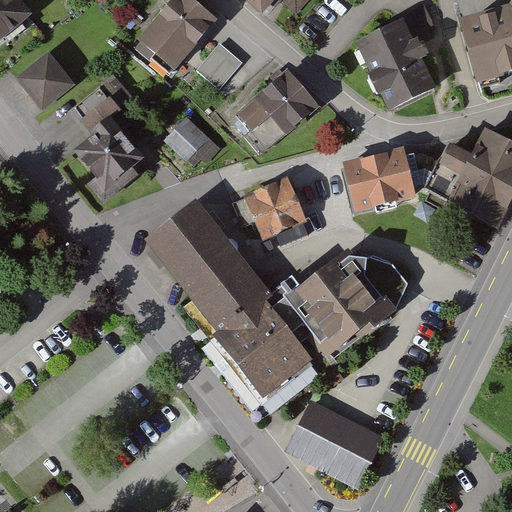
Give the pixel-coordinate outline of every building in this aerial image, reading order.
[(0,0),(0,50),(35,22),(16,0),(0,0)] [(215,20),(188,0),(169,0),(133,47),(171,76),(215,20)] [(274,0),(240,0),(261,16),(274,0)] [(441,37),(428,9),(354,46),(388,116),(437,92),(423,63),(432,58),(425,45),(441,37)] [(511,10),(460,25),(477,89),(511,78),(511,10)] [(221,45),(198,73),(221,92),(244,64),(221,45)] [(47,57),(17,82),(45,116),(75,90),(47,57)] [(315,112),(282,75),(233,118),(266,156),(315,112)] [(91,140),(69,157),(105,200),(133,177),(126,169),(147,152),(107,104),(80,126),(91,140)] [(217,147),(188,120),(168,142),(197,169),(217,147)] [(471,161),(448,150),(435,175),(457,187),(447,206),(498,232),(511,205),(511,151),(484,137),(471,161)] [(402,156),(342,170),(352,218),(413,204),(402,156)] [(289,186),(243,204),(261,250),(308,231),(289,186)] [(393,263),(342,261),(277,311),(202,216),(148,258),(271,414),(322,374),(320,370),(398,309),(409,283),(393,263)] [(283,444),(354,482),(382,429),(311,392),(283,444)]
